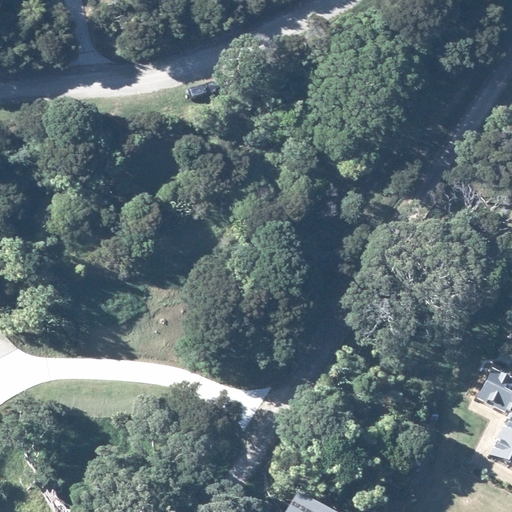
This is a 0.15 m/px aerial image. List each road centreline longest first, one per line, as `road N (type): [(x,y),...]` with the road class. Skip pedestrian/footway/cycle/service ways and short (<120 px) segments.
road 1 (unclassified): [(213,511),(422,205),(511,54)]
road 2 (unclassified): [(339,0),(140,88),(0,82)]
